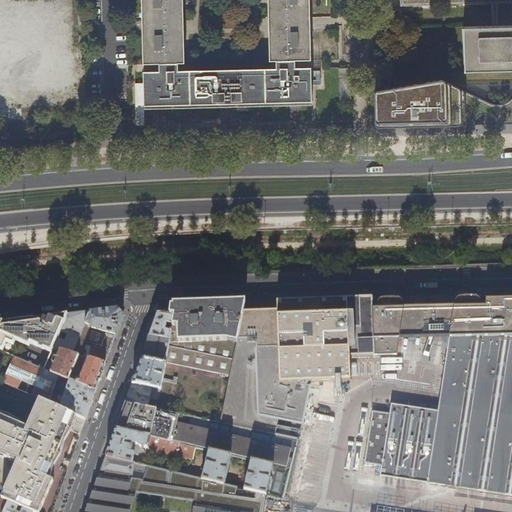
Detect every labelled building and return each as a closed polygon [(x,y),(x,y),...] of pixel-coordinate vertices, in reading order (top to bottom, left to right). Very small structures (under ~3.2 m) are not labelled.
[(294,70),(294,62),(307,62),(306,23),(305,0),(145,0),(146,64),(159,64),(159,71),(143,72),(144,106),(310,103),(310,69),(294,70)] [(399,0),(400,6),(491,3),(491,26),(498,26),(497,3),(511,3),(511,0),(399,0)] [(511,25),(498,26),(491,26),(466,26),(467,69),(511,67),(511,25)] [(338,68),(325,69),(325,88),(338,88),(338,68)] [(443,83),(382,94),(383,128),(441,127),(511,125),(511,99),(506,105),(490,103),(443,83)] [(486,304),(453,305),(448,336),(436,410),(393,404),(391,414),(374,411),(368,462),(384,465),(383,473),(511,494),(511,293),(487,294),(486,304)] [(398,297),(347,299),(349,357),(395,357),(399,337),(404,307),(404,304),(403,302),(400,299),(398,297)] [(278,311),(244,312),(238,341),(220,424),(275,435),(279,419),(301,424),(309,387),(305,386),(307,382),(335,381),(335,389),(341,389),(341,381),(350,380),(349,357),(347,299),(277,301),(278,311)] [(169,311),(168,315),(174,316),(172,325),(172,326),(172,328),(171,332),(170,340),(165,364),(141,360),(137,372),(133,384),(160,390),(158,402),(156,406),(156,410),(220,424),(238,341),(244,312),(246,302),(227,303),(199,304),(176,305),(169,305),(167,311),(169,311)] [(453,305),(438,306),(418,307),(404,307),(399,337),(413,337),(435,337),(448,336),(453,305)] [(93,311),(68,315),(59,334),(65,336),(62,342),(57,340),(53,349),(57,350),(72,355),(85,326),(92,328),(92,330),(107,334),(101,353),(89,349),(89,348),(88,348),(87,348),(86,348),(86,349),(85,350),(86,350),(86,351),(84,358),(105,364),(108,358),(117,330),(123,314),(118,308),(93,311)] [(174,316),(168,315),(169,311),(167,311),(159,311),(154,326),(150,336),(158,338),(170,340),(171,332),(165,331),(165,329),(166,329),(167,326),(166,326),(166,324),(172,325),(174,316)] [(29,319),(4,322),(0,330),(0,350),(9,355),(17,337),(30,344),(32,341),(52,350),(53,349),(57,340),(59,334),(68,315),(29,319)] [(158,338),(150,336),(145,349),(141,360),(165,364),(170,340),(158,338)] [(9,355),(0,350),(0,382),(1,384),(14,357),(9,355)] [(96,391),(99,382),(105,364),(84,358),(72,355),(57,350),(56,353),(58,354),(50,373),(58,376),(70,381),(96,391)] [(36,383),(30,396),(47,403),(58,376),(50,373),(43,370),(14,357),(1,384),(16,390),(22,377),(36,383)] [(96,391),(70,381),(59,408),(74,414),(86,419),(90,407),(96,391)] [(16,390),(1,384),(0,382),(0,497),(9,502),(18,506),(21,507),(32,511),(39,511),(49,489),(53,481),(46,478),(58,450),(67,429),(74,414),(59,408),(47,403),(30,396),(16,390)] [(160,390),(133,384),(129,393),(126,403),(156,410),(156,406),(149,404),(150,400),(158,402),(160,390)] [(156,410),(126,403),(121,416),(116,430),(150,438),(150,439),(195,449),(203,450),(208,451),(231,457),(250,461),(273,467),(266,495),(285,500),(292,471),(298,439),(275,435),(220,424),(156,410)] [(150,438),(116,430),(112,441),(106,457),(132,463),(134,454),(137,455),(139,447),(193,459),(195,449),(150,439),(150,438)] [(231,457),(208,451),(201,480),(224,485),(231,457)] [(132,463),(106,457),(103,466),(101,471),(129,475),(128,478),(142,479),(142,481),(199,491),(235,495),(236,488),(224,485),(201,480),(132,463)] [(273,467),(250,461),(243,490),(255,493),(266,495),(273,467)] [(192,511),(262,511),(265,501),(255,493),(254,498),(235,495),(199,491),(142,481),(142,479),(128,478),(129,475),(101,471),(95,486),(91,499),(86,511),(129,511),(132,506),(137,492),(194,500),(192,511)] [(3,511),(9,502),(0,497),(0,511),(3,511)] [(16,511),(18,506),(9,502),(3,511),(32,511),(21,507),(19,510),(22,511),(21,511),(16,511)]
